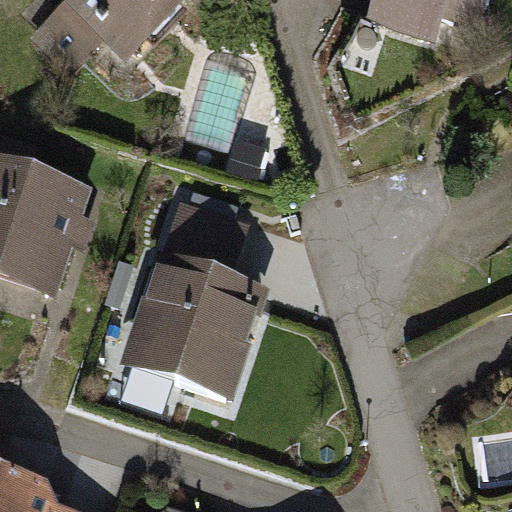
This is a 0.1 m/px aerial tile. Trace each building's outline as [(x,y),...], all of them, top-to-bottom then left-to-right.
[(41,0),(58,16),(29,47),(61,78),(91,48),(113,69),(179,0),(41,0)] [(489,0),(372,0),(365,26),(434,47),(443,17),(481,28),(489,0)] [(511,101),(481,118),(511,178),(511,101)] [(0,287),(48,305),(87,197),(28,176),(36,153),(0,140),(0,287)] [(176,207),(157,263),(231,288),(249,231),(176,207)] [(150,261),(114,372),(224,409),(261,297),(231,288),(157,263),(150,261)] [(0,477),(0,511),(44,511),(51,494),(0,477)]
